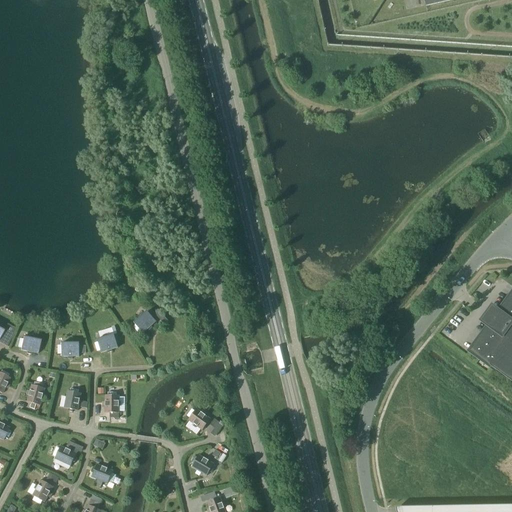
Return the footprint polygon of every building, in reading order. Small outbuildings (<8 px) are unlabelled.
[(487,329),(470,353),(511,383),(511,295),(500,311),(495,319),(493,317),(490,321),(492,323),(487,329)] [(158,310),(154,314),(158,318),(162,315),(158,310)] [(156,322),(147,312),(133,324),(135,326),(133,328),(138,334),(141,332),(142,334),(147,330),(149,331),(152,328),(151,327),(156,322)] [(97,341),(98,343),(95,344),(97,352),(100,351),(101,354),(107,352),(108,354),(112,352),(111,350),(118,348),(114,335),(97,341)] [(37,355),(40,341),(23,338),(22,340),(19,339),(18,348),(21,348),(20,351),(27,352),(26,354),(30,355),(31,353),(37,355)] [(79,358),(79,344),(61,344),(61,346),(58,346),(58,355),(61,355),(61,358),(68,358),(68,360),(72,360),(72,358),(79,358)] [(0,393),(1,395),(4,389),(6,390),(8,386),(6,385),(9,379),(7,378),(9,375),(1,371),(0,372),(0,393)] [(27,403),(32,404),(30,409),(35,410),(36,406),(40,407),(45,390),(42,389),(43,386),(35,384),(34,387),(32,386),(30,392),(28,392),(27,396),(29,397),(27,403)] [(73,411),(77,412),(81,394),(78,394),(79,391),(70,389),(70,392),(67,392),(64,409),(69,410),(68,412),(72,413),(73,411)] [(105,414),(110,414),(110,418),(115,419),(115,414),(119,414),(119,396),(116,396),(116,393),(108,393),(108,396),(105,396),(105,403),(103,403),(103,407),(105,407),(105,414)] [(197,427),(202,431),(210,420),(196,410),(194,412),(192,410),(187,417),(189,419),(188,421),(193,425),(192,427),(196,429),(197,427)] [(214,420),(210,426),(214,429),(219,423),(214,420)] [(0,439),(3,441),(4,439),(7,440),(10,432),(8,431),(9,429),(0,424),(0,439)] [(105,444),(96,440),(93,446),(102,450),(105,444)] [(56,448),(53,456),(55,457),(54,460),(70,467),(72,463),(74,464),(76,460),(74,459),(76,455),(71,452),(67,450),(66,450),(60,447),(59,450),(56,448)] [(221,454),(216,451),(213,456),(218,459),(221,454)] [(192,468),(198,472),(207,477),(214,466),(199,457),(198,459),(195,457),(191,464),(193,466),(192,468)] [(93,474),(91,478),(108,485),(109,482),(111,484),(115,476),(112,474),(113,472),(96,465),(95,470),(93,469),(91,473),(93,474)] [(53,488),(41,481),(32,497),(34,498),(33,501),(40,505),(42,502),(44,503),(47,498),(49,499),(51,495),(49,494),(53,488)] [(229,499),(239,496),(236,487),(226,490),(229,499)] [(224,511),(220,499),(207,503),(209,510),(207,510),(207,511),(224,511)]
